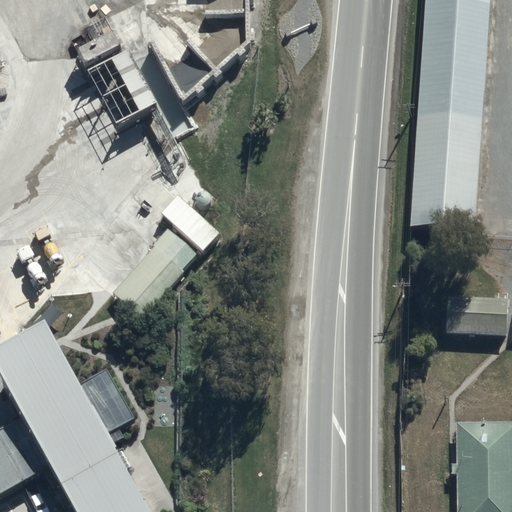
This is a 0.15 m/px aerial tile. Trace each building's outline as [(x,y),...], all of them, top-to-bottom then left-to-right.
[(485,0),(422,0),(406,210),(468,215),(485,0)] [(199,255),(170,230),(113,294),(142,320),(199,255)] [(448,296),(446,333),(507,336),(509,294),(494,293),(494,298),(448,296)] [(85,385),(51,321),(0,349),(0,364),(26,416),(0,431),(0,494),(54,465),(79,511),(153,511),(111,433),(137,418),(108,371),(85,385)] [(511,511),(511,422),(458,423),(458,461),(454,461),(454,475),(458,475),(457,511),(511,511)]
